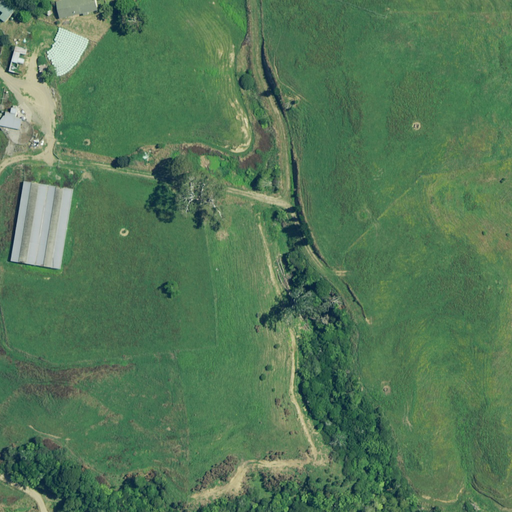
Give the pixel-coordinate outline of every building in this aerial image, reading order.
[(21,6),(12,0),(0,0),(0,9),(5,14),(1,18),(7,23),(21,6)] [(62,19),(85,14),(85,17),(90,16),(89,13),(99,11),(97,0),(70,0),(58,3),(62,19)] [(29,50),(17,47),(11,72),(18,74),(20,64),(25,65),(29,50)] [(3,120),(0,123),(0,125),(21,130),(24,120),(17,119),(17,116),(7,113),(6,117),(3,120)] [(75,190),(26,181),(12,261),(61,270),(75,190)]
